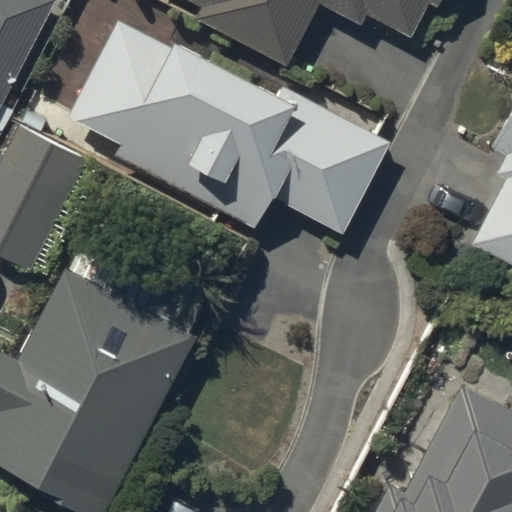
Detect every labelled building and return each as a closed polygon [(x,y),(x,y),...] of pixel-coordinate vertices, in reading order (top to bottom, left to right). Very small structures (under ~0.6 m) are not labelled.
[(0,0),(0,85),(44,0),(0,0)] [(196,0),(194,4),(281,47),(304,0),(341,0),(355,6),(357,0),(371,0),(406,17),(414,0),(196,0)] [(279,86),(169,29),(165,36),(114,10),(65,104),(122,133),(116,145),(248,214),(266,179),(338,216),(382,131),(372,126),(282,80),(279,86)] [(511,90),(491,131),(511,141),(502,160),(511,164),(476,231),(511,250),(511,90)] [(77,148),(15,116),(0,144),(0,244),(21,256),(77,148)] [(188,328),(67,265),(18,358),(0,348),(0,452),(96,502),(188,328)] [(511,511),(511,407),(462,381),(405,488),(388,479),(370,511),(511,511)]
